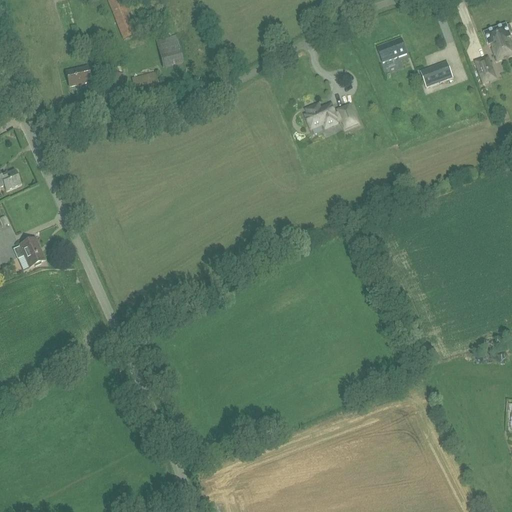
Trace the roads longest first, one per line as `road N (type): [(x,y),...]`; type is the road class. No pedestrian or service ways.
road 1 (unclassified): [(191,511),(30,136)]
road 2 (unclassified): [(30,136),(178,113),(396,0)]
